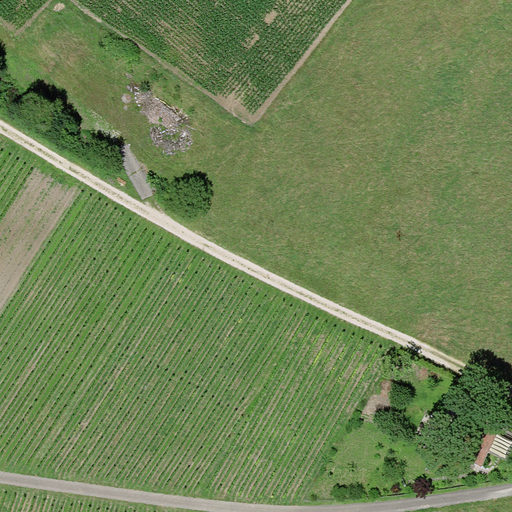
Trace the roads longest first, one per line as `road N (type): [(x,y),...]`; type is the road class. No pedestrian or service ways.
road 1 (track): [(511,394),(238,263),(0,127)]
road 2 (track): [(0,476),(249,510),(511,489)]
